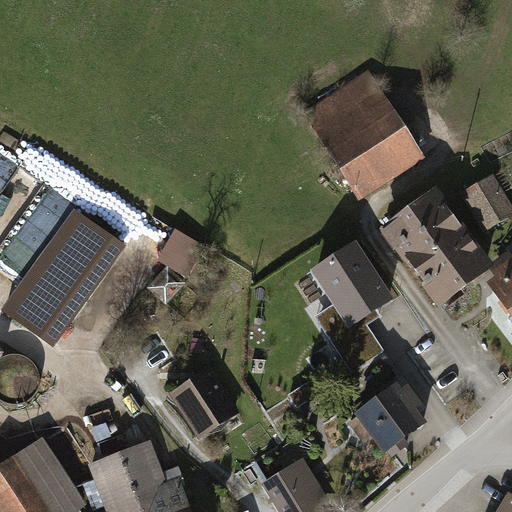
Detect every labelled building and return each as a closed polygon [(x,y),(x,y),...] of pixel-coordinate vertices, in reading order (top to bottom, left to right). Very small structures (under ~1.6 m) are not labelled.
[(366,71),(303,111),(359,199),(423,158),(366,71)] [(511,203),(495,174),(461,193),(483,232),(511,215),(511,203)] [(436,188),(380,230),(438,307),(494,265),(436,188)] [(127,247),(73,210),(2,312),(57,349),(127,247)] [(177,229),(159,260),(188,277),(206,246),(177,229)] [(334,306),(316,318),(351,372),(384,351),(367,325),(380,316),(376,310),(393,300),(355,242),(310,271),(334,306)] [(511,261),(508,257),(490,271),(495,277),(486,283),(511,315),(511,261)] [(186,282),(168,265),(148,287),(167,303),(186,282)] [(0,371),(25,403),(48,385),(20,350),(0,365),(0,371)] [(211,367),(171,393),(201,438),(241,411),(211,367)] [(313,379),(288,395),(297,408),(322,392),(313,379)] [(397,382),(353,415),(382,454),(386,452),(391,458),(410,444),(405,438),(427,422),(416,408),(422,403),(408,383),(402,388),(397,382)] [(78,511),(88,503),(44,436),(0,466),(0,511),(78,511)] [(151,440),(90,465),(108,510),(102,511),(194,511),(184,486),(188,485),(180,465),(164,471),(151,440)] [(303,459),(261,484),(279,511),(325,511),(321,506),(330,499),(303,459)] [(511,511),(511,498),(509,497),(500,511),(511,511)]
